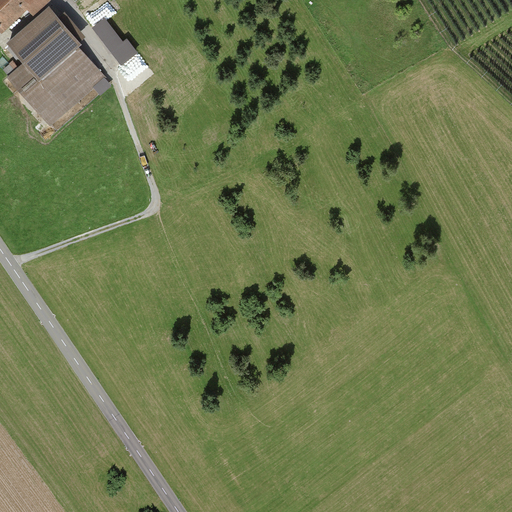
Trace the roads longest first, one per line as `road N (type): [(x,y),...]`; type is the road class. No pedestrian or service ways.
road 1 (tertiary): [(0,249),(179,511)]
road 2 (track): [(10,266),(155,208),(114,76)]
